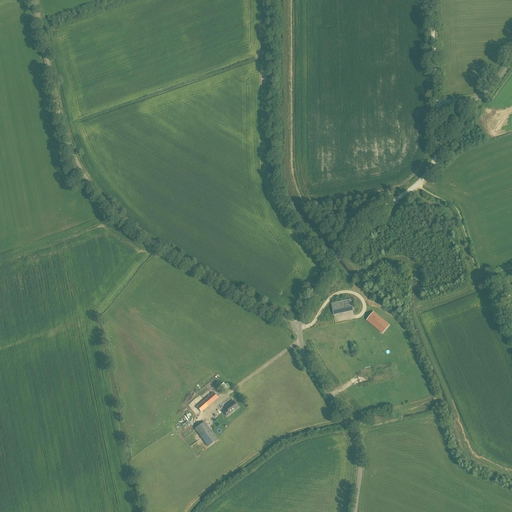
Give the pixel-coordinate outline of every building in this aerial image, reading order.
[(334,315),(353,311),(351,299),(331,303),(334,315)] [(380,324),(367,314),(361,322),(374,332),(380,324)] [(347,340),(353,339),(350,321),(343,322),(347,340)] [(322,339),(341,337),(340,333),(345,332),(344,324),(321,327),(322,339)] [(341,383),(354,377),(341,346),(333,350),(342,371),(337,373),(341,383)] [(202,412),(218,398),(213,393),(197,406),(202,412)] [(227,416),(233,412),(233,411),(238,408),(233,401),(225,407),(226,409),(223,411),(227,416)] [(208,447),(218,440),(204,422),(195,429),(208,447)]
